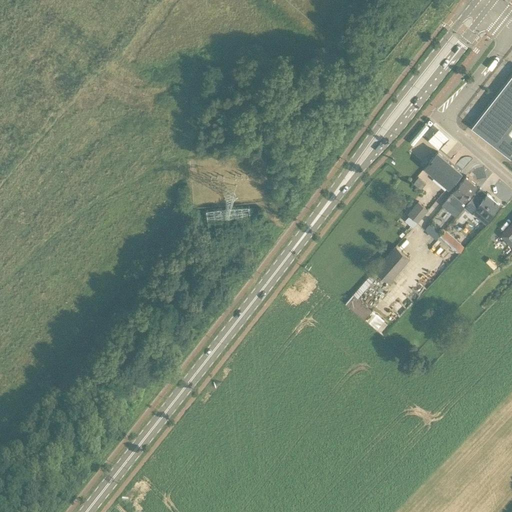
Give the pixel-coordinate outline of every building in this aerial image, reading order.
[(511,157),(511,156),(511,155),(511,75),(472,126),(511,157)] [(437,126),(428,137),(439,146),(448,135),(437,126)] [(426,166),(438,176),(450,162),(438,151),(426,166)] [(462,172),(450,162),(438,176),(443,180),(439,185),(445,190),(449,186),(462,172)] [(465,205),(465,206),(476,193),(475,193),(475,194),(472,191),(477,184),(466,176),(454,191),(443,205),(456,216),(465,205)] [(482,199),(476,193),(465,206),(472,212),(473,211),(486,222),(495,212),(493,210),(499,203),(498,202),(497,201),(494,198),(493,198),(487,193),(482,199)] [(418,222),(429,210),(419,201),(408,214),(418,222)] [(511,250),(511,224),(494,245),(499,250),(481,270),(488,276),(511,250)] [(461,251),(465,247),(447,230),(443,234),(461,251)] [(410,258),(395,245),(374,269),(389,282),(410,258)]
